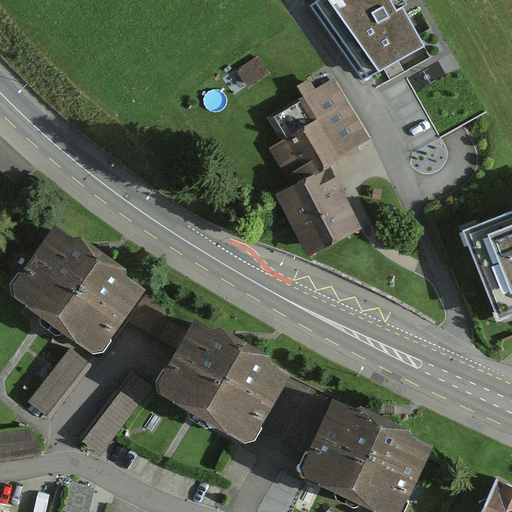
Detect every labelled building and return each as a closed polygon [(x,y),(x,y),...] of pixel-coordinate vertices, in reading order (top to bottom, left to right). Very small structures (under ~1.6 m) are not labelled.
[(426,45),(397,0),(329,0),(377,76),(426,45)] [(307,188),(295,195),(326,251),(369,228),(332,161),(369,141),(340,88),(277,122),(290,145),(285,147),(307,188)] [(511,204),(462,223),(498,317),(511,311),(511,204)] [(160,288),(75,230),(37,285),(122,343),(160,288)] [(309,373),(223,319),(180,388),(265,442),(309,373)] [(91,367),(70,352),(33,403),(54,418),(91,367)] [(158,392),(135,373),(83,435),(106,454),(158,392)] [(395,511),(425,450),(338,409),(305,477),(378,511),(395,511)] [(24,431),(0,435),(0,463),(39,454),(24,431)] [(511,511),(511,486),(498,480),(482,511),(511,511)]
